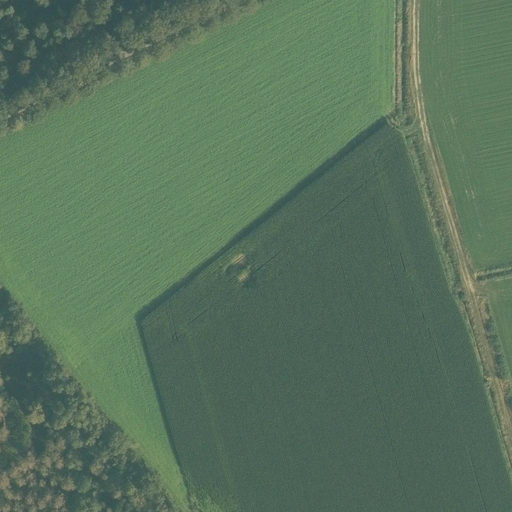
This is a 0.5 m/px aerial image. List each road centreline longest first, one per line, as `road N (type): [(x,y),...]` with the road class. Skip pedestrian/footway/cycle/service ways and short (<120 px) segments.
road 1 (track): [(416,0),(420,103),(511,429)]
road 2 (unclassified): [(0,118),(229,0)]
